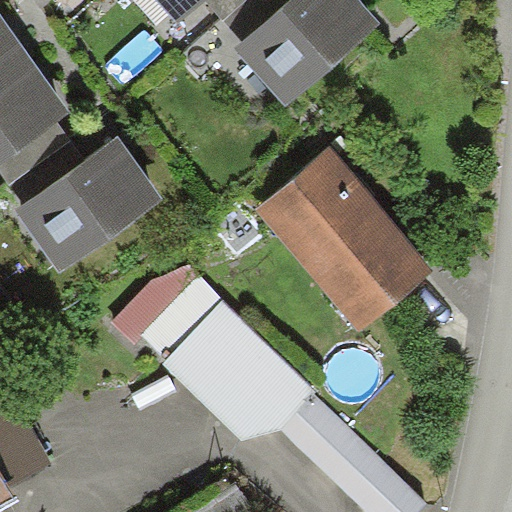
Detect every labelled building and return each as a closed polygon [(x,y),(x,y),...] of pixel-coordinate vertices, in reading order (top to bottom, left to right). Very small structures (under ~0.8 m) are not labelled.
[(192,0),(151,0),(171,20),(192,0)] [(199,0),(235,38),(277,0),(199,0)] [(277,0),(235,38),(224,48),(276,105),(367,23),(345,0),(277,0)] [(0,148),(46,115),(60,105),(0,24),(0,148)] [(46,115),(0,148),(0,175),(20,204),(80,162),(46,115)] [(20,204),(9,212),(54,276),(154,204),(109,141),(80,162),(20,204)] [(250,206),(352,331),(422,274),(320,149),(250,206)] [(215,306),(155,363),(233,437),(275,428),(359,511),(411,511),(418,506),(215,306)] [(0,511),(1,511),(19,503),(13,492),(57,468),(13,387),(0,394),(0,511)]
